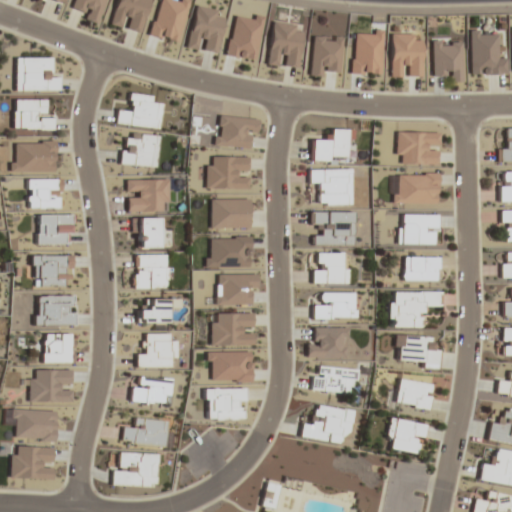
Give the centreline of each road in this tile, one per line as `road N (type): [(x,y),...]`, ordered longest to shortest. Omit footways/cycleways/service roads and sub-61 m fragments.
road 1 (residential): [(0,502),(114,510),(180,504),(223,476),(249,446),(272,360),(265,161),(277,98)]
road 2 (residential): [(0,12),(213,86),(277,98),(511,103)]
road 3 (residential): [(101,51),(74,133),(95,359),(76,507)]
road 4 (residential): [(463,105),(471,362),(435,511)]
